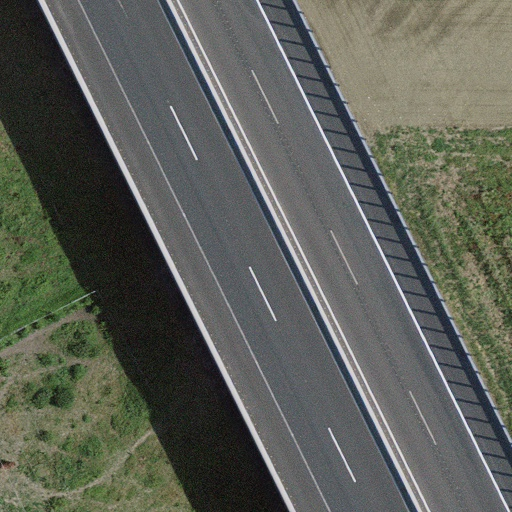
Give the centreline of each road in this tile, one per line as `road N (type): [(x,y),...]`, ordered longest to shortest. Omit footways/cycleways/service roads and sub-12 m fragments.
road 1 (motorway): [(112,0),(364,511)]
road 2 (motorway): [(473,511),(222,0)]
